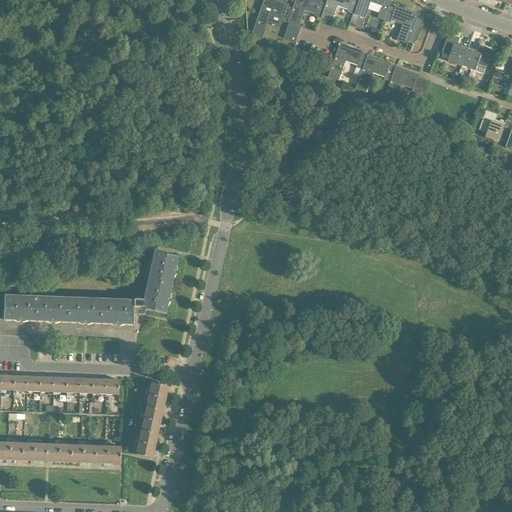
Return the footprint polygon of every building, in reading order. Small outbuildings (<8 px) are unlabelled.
[(287,23),(292,9),(288,7),(289,5),(274,0),(263,0),(251,36),(262,39),(271,15),(282,19),(281,21),(287,23)] [(321,19),(326,5),(321,3),(322,1),(319,0),(295,0),(292,9),(287,23),(289,24),(287,29),(299,33),(301,27),(298,27),(304,11),(315,15),(315,17),(321,19)] [(354,15),(359,1),(356,0),(327,0),(326,5),(321,19),(332,23),(337,7),(348,11),(348,13),(353,15),(349,27),(355,29),(359,17),(354,15)] [(384,22),(389,7),(391,0),(359,0),(359,1),(354,15),(359,17),(355,29),(361,31),(370,3),(382,7),(377,19),(384,22)] [(389,7),(384,22),(390,24),(391,22),(402,26),(397,41),(407,45),(408,42),(414,45),(420,29),(414,27),(418,15),(394,7),(394,9),(389,7)] [(380,31),(372,28),(370,35),(377,37),(380,31)] [(295,43),(299,33),(287,29),(283,39),(295,43)] [(461,67),(467,50),(457,47),(460,39),(448,35),(441,54),(449,57),(447,62),(461,67)] [(362,71),(367,56),(363,55),(364,52),(340,44),(328,78),(339,82),(346,63),(357,67),(356,69),(362,71)] [(467,50),(461,67),(475,72),(477,67),(485,70),(492,50),(480,46),(477,54),(467,50)] [(390,83),(395,68),(390,66),(391,64),(368,56),(367,56),(362,71),(363,71),(356,90),(366,94),(373,74),(385,78),(384,80),(390,83)] [(418,95),(424,80),(418,78),(419,76),(395,67),(395,68),(390,83),(383,101),(393,105),(400,86),(401,86),(412,90),(411,92),(418,95)] [(504,74),(497,72),(495,77),(502,80),(504,74)] [(460,75),(458,81),(466,84),(468,78),(460,75)] [(424,80),(418,95),(416,101),(423,103),(431,83),(424,80)] [(499,141),(505,122),(500,120),(499,124),(494,123),(497,115),(485,111),(479,130),(487,133),(485,138),(498,144),(499,141)] [(499,141),(507,143),(505,148),(511,150),(511,123),(506,121),(505,122),(499,141)] [(5,297),(4,321),(134,327),(134,316),(145,316),(146,311),(166,315),(176,272),(177,266),(179,259),(167,256),(168,254),(156,251),(150,278),(149,282),(152,282),(148,302),(145,302),(135,301),(135,303),(5,297)] [(16,378),(3,377),(2,392),(15,392),(16,378)] [(16,378),(15,392),(28,393),(28,378),(16,378)] [(28,378),(28,393),(41,393),(41,379),(28,378)] [(41,379),(41,393),(54,394),(54,379),(41,379)] [(54,379),(54,394),(67,394),(67,380),(54,379)] [(79,395),(80,380),(67,380),(67,394),(79,395)] [(93,395),(93,381),(80,380),(79,395),(93,395)] [(106,381),(93,381),(93,395),(106,396),(106,381)] [(106,381),(106,396),(119,396),(120,382),(106,381)] [(147,409),(164,412),(169,388),(152,384),(147,409)] [(147,409),(142,432),(158,436),(164,412),(147,409)] [(158,436),(142,432),(137,456),(153,460),(158,436)] [(24,445),(0,444),(0,450),(0,461),(23,462),(24,445)] [(24,445),(23,462),(47,463),(48,446),(24,445)] [(48,446),(47,463),(72,464),(72,447),(48,446)] [(72,447),(72,464),(96,465),(97,448),(72,447)] [(97,448),(96,465),(121,466),(121,449),(97,448)]
